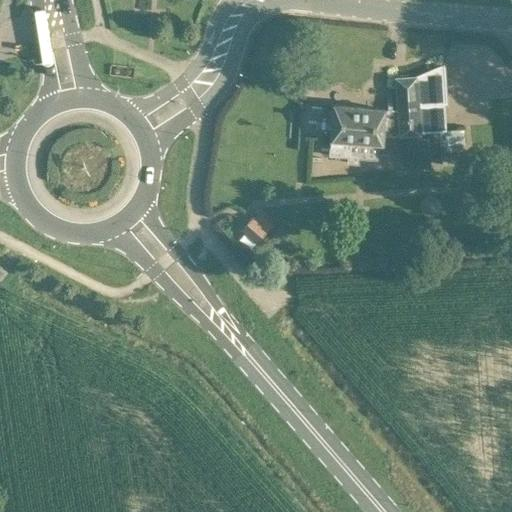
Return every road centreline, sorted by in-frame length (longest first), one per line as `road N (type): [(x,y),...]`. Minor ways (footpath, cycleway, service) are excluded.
road 1 (primary): [(382,511),(221,325)]
road 2 (unclassified): [(275,305),(194,212),(202,139),(196,109)]
road 3 (unclassified): [(296,0),(511,18)]
road 4 (unclassified): [(196,109),(224,79),(254,10),(291,0)]
road 5 (primary): [(99,232),(133,249),(221,325)]
road 6 (primary): [(221,325),(143,196)]
